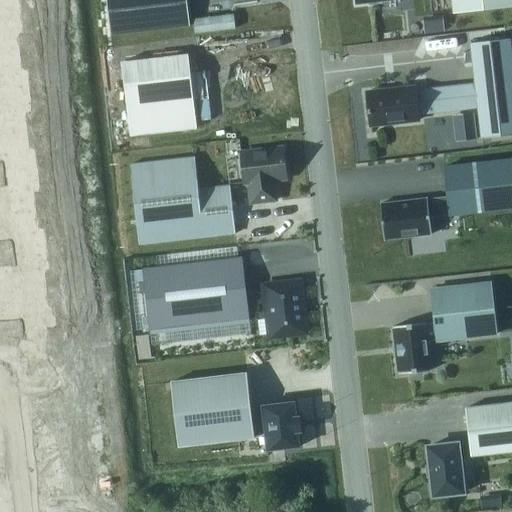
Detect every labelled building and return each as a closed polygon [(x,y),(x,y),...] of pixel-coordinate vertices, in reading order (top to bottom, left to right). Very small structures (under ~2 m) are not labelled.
[(0,0),(0,10),(15,8),(14,0),(0,0)] [(190,26),(186,0),(105,0),(110,35),(190,26)] [(511,0),(451,0),(453,14),(511,7),(511,0)] [(193,34),(234,29),(232,14),(192,20),(193,34)] [(0,54),(6,54),(4,33),(18,31),(17,17),(0,18),(0,54)] [(425,98),(415,99),(414,87),(366,92),(368,109),(367,109),(368,113),(369,113),(371,134),(372,133),(371,126),(418,121),(417,115),(477,108),(480,139),(511,135),(511,63),(509,39),(469,43),(474,83),(424,89),(425,98)] [(6,54),(0,54),(0,90),(24,87),(23,73),(9,75),(6,54)] [(123,64),(131,136),(195,128),(187,56),(123,64)] [(225,73),(216,74),(217,89),(227,88),(230,109),(249,107),(247,92),(275,89),(271,57),(255,59),(255,57),(240,59),(241,61),(224,62),(225,73)] [(0,107),(0,112),(0,111),(0,134),(14,133),(12,112),(26,110),(24,96),(0,99),(0,107)] [(14,133),(0,134),(0,157),(5,157),(7,170),(32,167),(30,153),(16,154),(14,133)] [(270,180),(285,178),(282,149),(240,154),(244,183),(248,183),(251,203),(275,200),(273,186),(271,187),(270,180)] [(129,165),(138,245),(235,234),(229,186),(197,189),(194,157),(129,165)] [(449,215),(449,216),(511,208),(511,159),(443,167),(446,197),(379,204),(383,240),(431,235),(429,217),(449,215)] [(9,191),(0,191),(0,214),(23,212),(21,191),(34,189),(33,175),(8,178),(9,191)] [(23,212),(0,214),(0,237),(14,236),(16,249),(41,246),(39,232),(25,233),(23,212)] [(19,270),(0,272),(0,294),(33,291),(31,270),(45,268),(43,254),(18,257),(19,270)] [(149,329),(249,318),(242,258),(142,269),(149,329)] [(305,333),(299,281),(264,285),(269,337),(305,333)] [(398,374),(430,370),(427,341),(436,340),(436,341),(496,334),(490,283),(430,290),(434,326),(425,327),(424,323),(393,326),(398,374)] [(0,317),(24,315),(26,328),(51,325),(49,311),(35,312),(33,291),(0,294),(0,317)] [(61,361),(30,365),(31,378),(32,387),(75,382),(73,361),(87,360),(85,346),(60,349),(61,361)] [(299,417),(295,418),(294,402),(250,407),(245,374),(170,382),(177,447),(253,438),(252,436),(264,435),(266,451),(298,447),(296,432),(300,431),(299,417)] [(75,382),(32,387),(33,396),(35,410),(66,406),(68,419),(93,416),(91,402),(77,404),(75,382)] [(427,447),(433,496),(463,493),(459,457),(511,450),(511,402),(465,408),(469,444),(457,445),(457,443),(427,447)] [(70,440),(39,444),(40,457),(39,457),(40,467),(84,462),(81,440),(95,439),(94,425),(69,428),(70,440)] [(84,462),(40,467),(41,476),(42,476),(44,489),(75,485),(77,498),(102,495),(100,481),(86,483),(84,462)]
